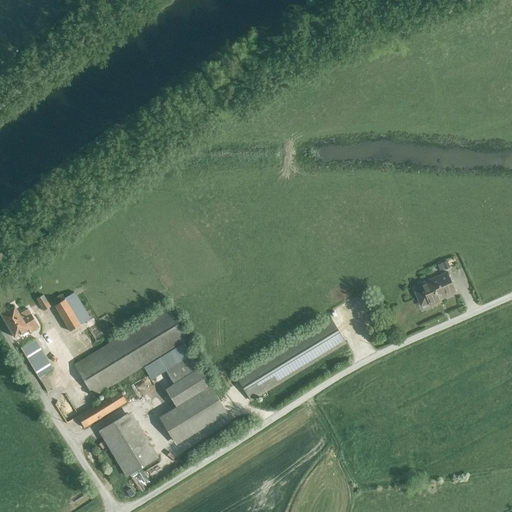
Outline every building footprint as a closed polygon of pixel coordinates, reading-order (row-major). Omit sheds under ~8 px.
[(447,260),(437,264),(439,270),(444,268),(445,270),(450,268),(447,260)] [(455,292),(447,271),(419,283),(422,288),(415,291),(421,305),(428,302),(429,305),(440,301),(438,298),(442,296),(443,297),(455,292)] [(328,296),(332,303),(341,297),(337,291),(328,296)] [(62,294),(51,300),(70,331),(90,319),(75,292),(65,299),(62,294)] [(51,307),(44,295),(36,299),(43,311),(51,307)] [(15,306),(1,314),(15,337),(28,329),(30,333),(39,327),(28,308),(20,314),(15,306)] [(167,307),(73,365),(94,397),(184,342),(187,340),(167,307)] [(331,318),(235,377),(250,400),(260,393),(265,390),(345,341),(331,318)] [(84,330),(79,333),(89,351),(94,348),(84,330)] [(78,331),(71,334),(79,352),(86,349),(78,331)] [(21,348),(48,392),(54,388),(45,374),(53,369),(35,339),(21,348)] [(199,368),(184,342),(144,367),(151,380),(166,371),(173,384),(199,368)] [(173,384),(165,389),(176,407),(159,417),(176,445),(227,414),(199,368),(173,384)] [(126,402),(119,390),(77,416),(84,428),(126,402)] [(265,390),(260,393),(263,399),(268,396),(265,390)] [(98,431),(105,441),(136,421),(130,411),(98,431)] [(136,421),(105,441),(126,475),(157,456),(136,421)]
